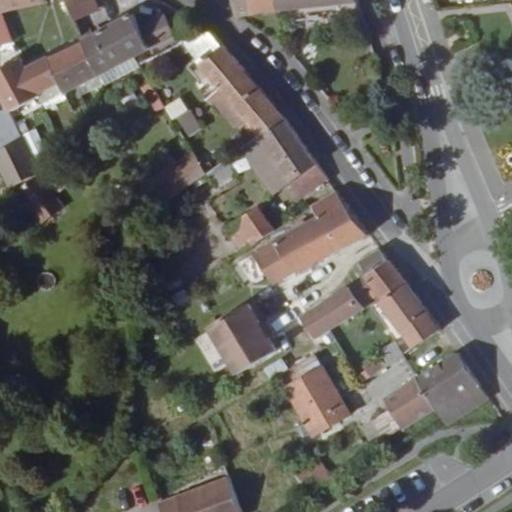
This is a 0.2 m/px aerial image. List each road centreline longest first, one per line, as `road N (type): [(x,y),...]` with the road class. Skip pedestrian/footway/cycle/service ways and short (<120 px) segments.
road 1 (residential): [(189,0),(247,41),(454,289)]
road 2 (secondary): [(463,232),(400,0)]
